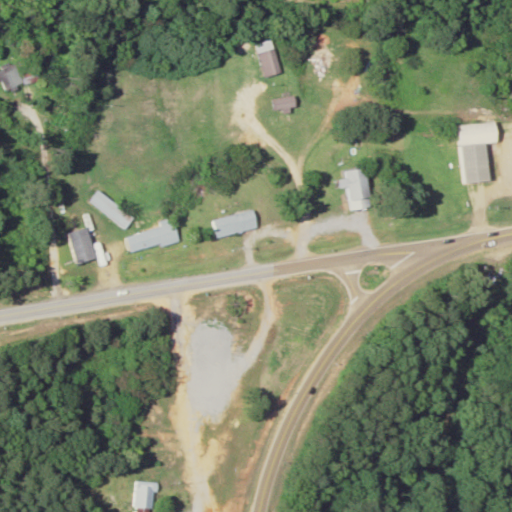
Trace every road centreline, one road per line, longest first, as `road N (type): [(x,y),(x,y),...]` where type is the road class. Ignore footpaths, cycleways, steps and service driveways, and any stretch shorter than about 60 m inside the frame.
road 1 (secondary): [(0,317),(467,238)]
road 2 (secondary): [(258,511),(283,438),(361,312),(423,261),(467,238),(511,231)]
